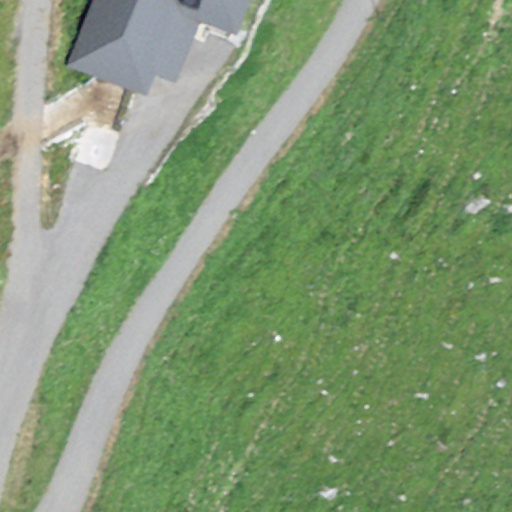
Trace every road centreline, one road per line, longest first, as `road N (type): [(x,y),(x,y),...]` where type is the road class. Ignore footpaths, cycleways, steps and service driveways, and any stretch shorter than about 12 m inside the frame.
road 1 (track): [(64,511),(144,322),(319,81),(368,0)]
road 2 (track): [(41,0),(23,307),(0,422)]
